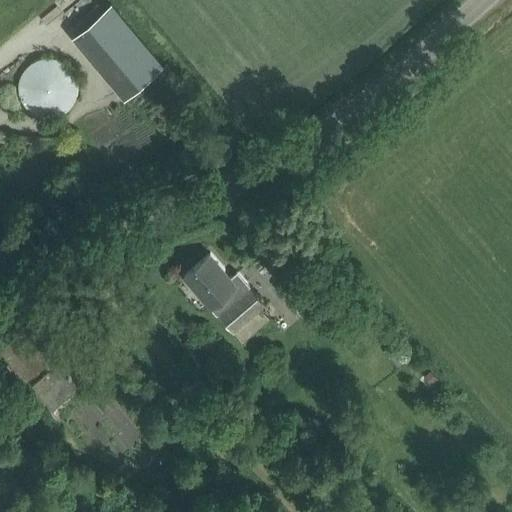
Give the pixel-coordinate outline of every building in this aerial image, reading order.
[(94,17),(75,35),(128,92),(158,64),(135,38),(123,49),(94,17)] [(17,87),(18,93),(20,98),(22,103),(26,108),(31,112),(36,114),(41,116),(47,117),(53,116),(58,114),(64,112),(68,108),(72,103),(75,98),(76,93),(77,87),(76,81),(75,76),(72,71),(68,66),(64,62),(58,59),(53,58),(47,57),(41,58),(36,59),(31,62),(26,66),(22,70),(20,76),(18,81),(17,87)] [(245,265),(259,253),(252,245),(238,257),(245,265)] [(242,341),(269,317),(261,308),(266,304),(238,271),(232,276),(211,252),(184,276),(211,306),(212,306),(242,341)] [(294,302),(309,318),(328,301),(313,284),(294,302)] [(36,367),(44,361),(51,369),(34,383),(53,406),(81,384),(70,371),(97,349),(76,325),(50,347),(29,321),(0,344),(0,350),(23,378),(29,373),(33,377),(40,371),(36,367)] [(29,511),(21,501),(7,511),(29,511)]
